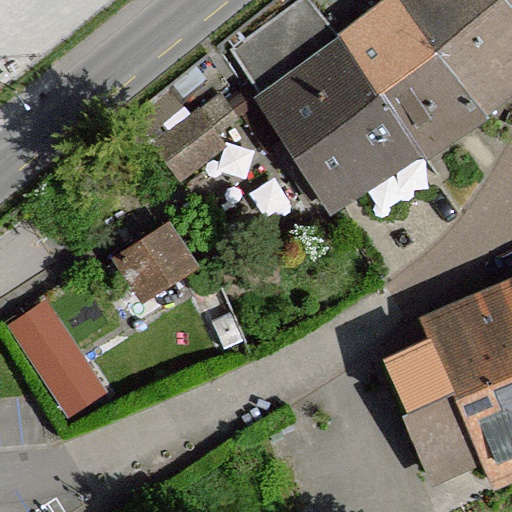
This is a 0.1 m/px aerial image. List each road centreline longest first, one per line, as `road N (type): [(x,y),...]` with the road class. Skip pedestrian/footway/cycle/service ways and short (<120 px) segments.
road 1 (residential): [(0,487),(141,448),(328,353)]
road 2 (tertiary): [(202,0),(0,165)]
